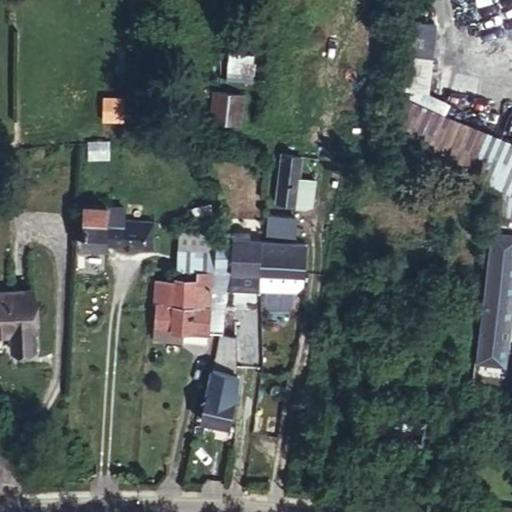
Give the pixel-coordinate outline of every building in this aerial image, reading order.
[(243,37),(220,34),(215,81),(220,81),(220,76),(233,78),(236,53),(241,53),(243,37)] [(399,149),(499,192),(494,224),(511,226),(511,133),(403,89),(399,149)] [(244,94),(214,91),(211,120),(240,123),(244,94)] [(375,129),(343,125),(341,142),(372,146),(375,129)] [(296,205),(299,177),(302,156),(281,153),(276,203),(296,205)] [(323,193),(332,194),(336,170),(327,169),(323,193)] [(381,182),(353,174),(348,190),(377,197),(381,182)] [(307,179),(299,177),(296,205),(303,205),(307,179)] [(328,212),(332,194),(323,193),(319,211),(328,212)] [(107,205),(85,204),(83,245),(154,248),(154,220),(106,218),(107,205)] [(294,216),(268,214),(267,235),(291,237),(294,216)] [(216,251),(216,238),(216,233),(180,231),(179,250),(216,251)] [(511,298),(511,233),(493,231),(477,360),(504,364),(507,342),(511,298)] [(215,272),(230,273),(233,239),(216,238),(216,251),(215,272)] [(247,294),(260,294),(260,290),(260,288),(259,272),(262,240),(233,239),(230,273),(228,287),(247,288),(247,294)] [(305,243),(262,240),(259,272),(303,274),(305,243)] [(213,271),(215,272),(216,251),(179,250),(178,268),(198,270),(213,271)] [(228,287),(230,273),(215,272),(213,271),(198,270),(197,280),(187,279),(186,282),(157,280),(156,302),(157,302),(153,338),(181,340),(182,329),(191,330),(191,329),(220,331),(220,330),(224,308),(228,287)] [(302,285),(303,274),(259,272),(260,288),(296,291),(302,285)] [(480,284),(433,274),(427,298),(475,309),(480,284)] [(32,290),(0,291),(0,333),(11,333),(12,350),(35,349),(32,290)] [(236,308),(224,308),(220,330),(222,330),(222,333),(236,335),(236,308)] [(379,366),(386,324),(361,319),(351,384),(371,388),(375,365),(379,366)] [(236,335),(222,333),(213,367),(236,373),(236,335)] [(388,369),(406,372),(411,342),(389,338),(383,369),(388,369)] [(236,373),(213,367),(201,418),(230,425),(236,399),(237,373),(236,373)] [(403,395),(406,372),(388,369),(385,392),(403,395)] [(398,413),(383,411),(379,435),(422,442),(426,418),(423,417),(423,413),(398,409),(398,413)] [(266,457),(252,455),(250,470),(264,472),(266,457)]
